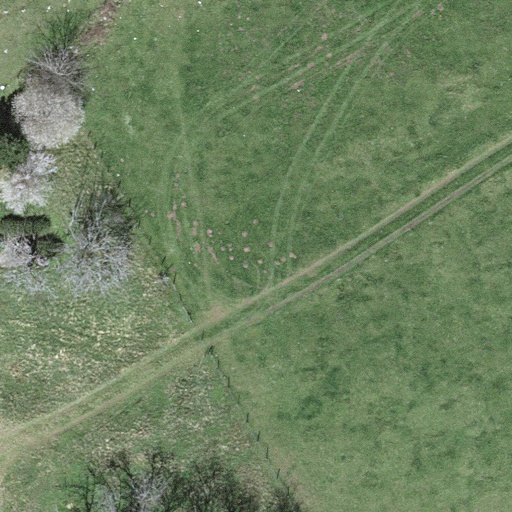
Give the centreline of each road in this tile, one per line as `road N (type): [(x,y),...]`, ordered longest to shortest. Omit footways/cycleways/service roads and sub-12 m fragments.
road 1 (track): [(221,331),(511,150)]
road 2 (track): [(0,459),(221,331)]
